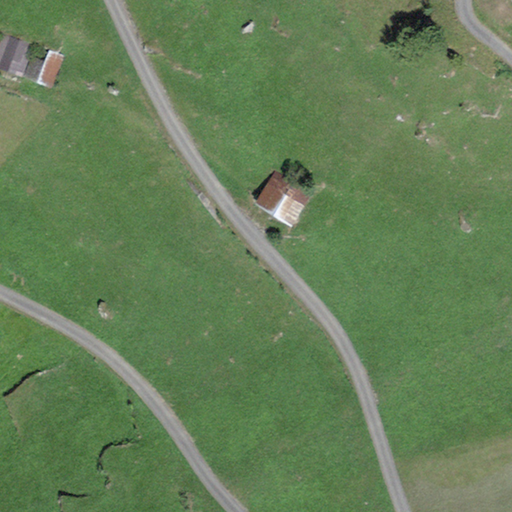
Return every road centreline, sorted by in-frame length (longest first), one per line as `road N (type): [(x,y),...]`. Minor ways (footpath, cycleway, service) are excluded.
road 1 (track): [(404,511),(342,343),(234,213),(158,103),(110,0)]
road 2 (track): [(0,290),(99,345),(156,401),(237,511)]
